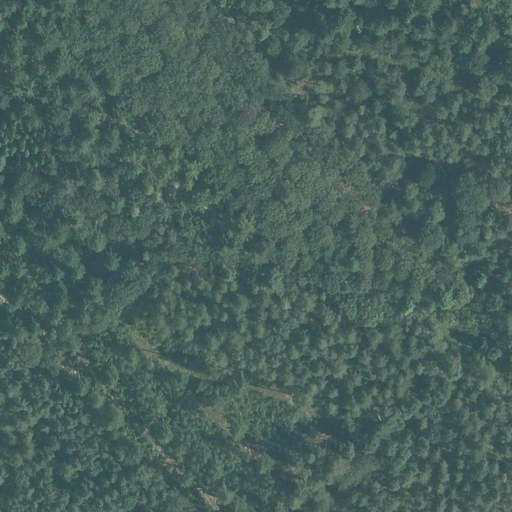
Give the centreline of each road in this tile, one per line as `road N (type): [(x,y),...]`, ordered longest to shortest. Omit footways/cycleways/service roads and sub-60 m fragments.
road 1 (track): [(0,165),(496,333),(511,349)]
road 2 (track): [(496,333),(183,0)]
road 3 (track): [(174,511),(0,330)]
road 4 (track): [(472,325),(398,511)]
